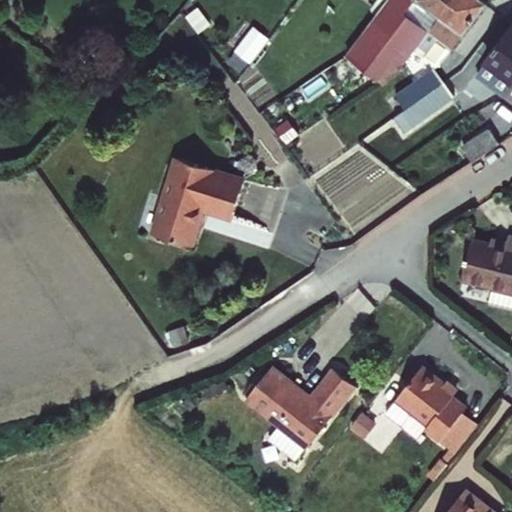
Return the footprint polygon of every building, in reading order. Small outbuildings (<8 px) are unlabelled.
[(397,47),(422,17),(434,3),(436,0),(379,0),(365,21),(397,47)] [(452,41),(464,26),(484,0),(436,0),(434,3),(422,17),(431,24),(452,41)] [(511,22),(483,61),(511,82),(511,22)] [(243,59),(260,38),(250,30),(233,52),(243,59)] [(461,44),(432,66),(441,76),(471,55),(461,44)] [(482,68),(471,55),(441,76),(453,91),(482,68)] [(391,119),(400,135),(455,105),(436,71),(392,94),(402,114),(391,119)] [(511,107),(485,125),(495,138),(511,126),(511,107)] [(460,148),(469,164),(498,147),(489,131),(460,148)] [(151,193),(147,216),(147,220),(190,227),(196,192),(228,196),(238,158),(233,157),(202,152),(159,144),(151,193)] [(461,238),(457,277),(511,284),(511,230),(503,230),(501,243),(461,238)] [(488,308),(511,311),(511,298),(489,295),(488,308)] [(273,361),(246,393),(308,441),(356,382),(338,367),(316,395),(273,361)] [(454,392),(421,366),(395,399),(384,413),(416,438),(423,430),(454,454),(477,424),(461,412),(465,407),(451,396),(454,392)] [(481,511),(488,504),(463,485),(442,511),(481,511)]
